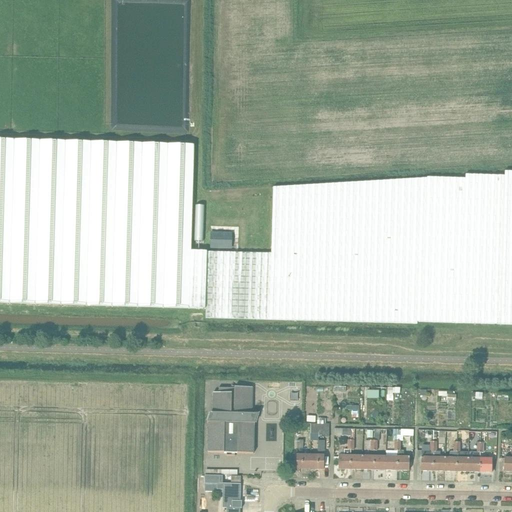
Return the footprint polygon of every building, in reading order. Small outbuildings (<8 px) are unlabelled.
[(119,112),(120,122),(129,120),(126,120),(127,116),(132,115),(131,108),(123,107),(125,97),(127,107),(128,97),(131,97),(131,95),(133,88),(132,80),(124,78),(121,79),(120,70),(120,66),(116,65),(117,72),(116,78),(117,84),(115,91),(117,105),(120,105),(119,112)] [(184,125),(182,84),(174,84),(175,93),(169,93),(169,98),(173,98),(174,108),(167,108),(168,115),(164,116),(164,117),(167,117),(167,126),(184,125)] [(511,170),(505,170),(505,175),(466,173),(466,177),(427,176),(427,177),(274,185),(271,251),(207,248),(207,251),(191,251),(194,145),(0,139),(0,302),(205,308),(205,315),(417,322),(417,320),(511,323),(511,170)] [(196,205),(195,241),(203,241),(204,205),(196,205)] [(210,413),(207,423),(208,423),(208,453),(253,454),(254,424),(255,424),(258,414),(252,414),(252,387),(235,387),(234,388),(218,388),(218,392),(213,392),(212,413),(210,413)] [(329,424),(311,424),(311,435),(329,435),(329,424)] [(317,456),(310,456),(310,469),(324,469),(324,441),(317,441),(317,456)] [(469,458),(468,472),(480,472),(481,459),(481,452),(481,443),(477,443),(477,452),(475,452),(475,459),(469,458)] [(421,461),(421,471),(433,471),(433,452),(421,452),(421,457),(421,461)] [(433,452),(433,471),(445,472),(445,458),(440,458),(440,452),(433,452)] [(445,458),(445,472),(457,472),(457,452),(454,452),(450,452),(450,458),(445,458)] [(457,452),(457,472),(468,472),(469,458),(469,453),(460,452),(457,452)] [(350,470),(350,456),(339,455),(338,470),(350,470)] [(310,469),(310,456),(296,456),(296,469),(310,469)] [(350,456),(350,470),(362,470),(362,456),(350,456)] [(374,456),(362,456),(362,470),(374,470),(374,456)] [(374,456),(374,470),(385,471),(386,456),(374,456)] [(386,456),(385,471),(397,471),(397,457),(386,456)] [(409,457),(397,457),(397,471),(409,471),(409,457)] [(481,459),(480,472),(492,473),(492,463),(492,459),(490,459),(481,459)] [(222,501),(230,501),(240,502),(241,484),(220,484),(220,476),(205,475),(205,484),(217,484),(217,490),(223,490),(222,501)]
